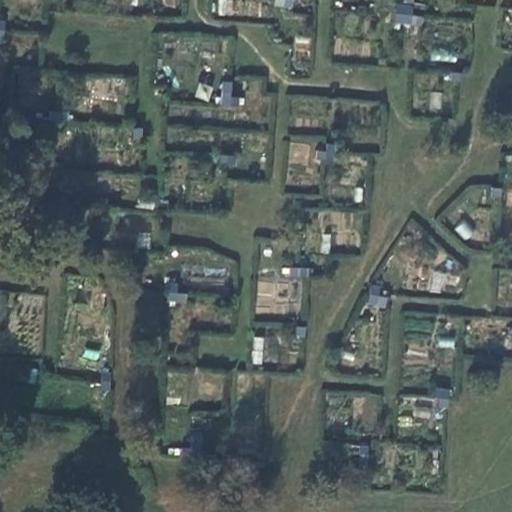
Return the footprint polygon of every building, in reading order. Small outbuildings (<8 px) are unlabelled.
[(387,0),(387,14),(398,15),(399,0),(387,0)] [(399,0),(398,15),(408,15),(409,0),(399,0)] [(445,69),(456,69),(456,61),(445,61),(445,69)] [(201,85),(214,85),(215,72),(202,71),(201,85)] [(220,107),(241,109),(241,98),(221,96),(220,107)] [(46,113),(67,114),(67,104),(47,103),(46,113)] [(316,161),(336,162),(337,142),(327,142),(326,151),(317,150),(316,161)] [(34,163),(49,163),(50,153),(34,152),(34,163)] [(218,164),(238,165),(239,155),(218,154),(218,164)] [(491,197),(501,198),(502,187),(492,187),(491,197)] [(95,210),(104,210),(105,190),(96,189),(95,210)] [(288,277),(309,278),(309,268),(289,267),(288,277)] [(431,271),(430,292),(445,292),(446,271),(431,271)] [(168,304),(178,305),(179,285),(169,284),(168,304)] [(371,296),(379,296),(380,287),(371,286),(371,296)] [(297,336),(307,337),(307,327),(298,326),(297,336)] [(252,337),(252,363),(262,363),(262,337),(252,337)] [(326,361),(337,363),(338,354),(329,354),(326,361)] [(101,395),(109,396),(111,376),(103,375),(101,395)] [(436,397),(445,397),(446,376),(437,376),(436,397)] [(356,453),(365,454),(367,434),(358,433),(356,453)]
